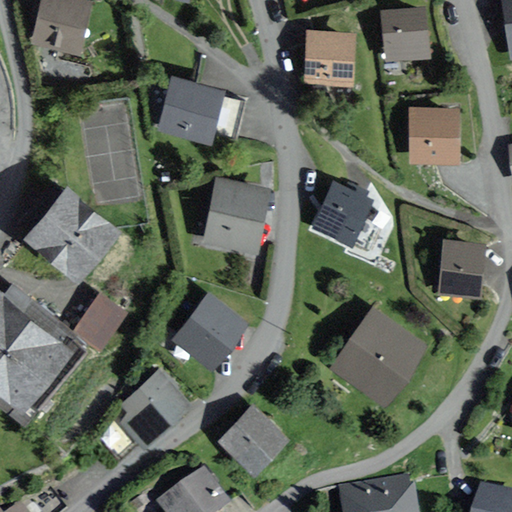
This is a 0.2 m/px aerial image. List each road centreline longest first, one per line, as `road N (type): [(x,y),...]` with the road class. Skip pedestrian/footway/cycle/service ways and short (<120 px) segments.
road 1 (residential): [(466,0),(509,232),(499,329),(419,438),(364,469),(321,479),(274,511)]
road 2 (residential): [(83,511),(238,381),(278,323),(294,259),(292,133),(263,0)]
road 3 (residential): [(0,217),(26,129),(1,0)]
